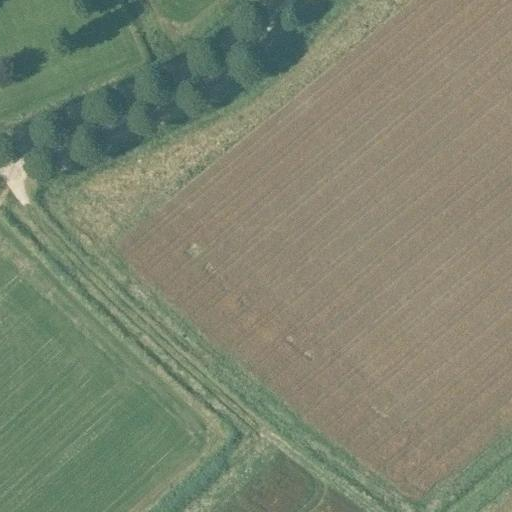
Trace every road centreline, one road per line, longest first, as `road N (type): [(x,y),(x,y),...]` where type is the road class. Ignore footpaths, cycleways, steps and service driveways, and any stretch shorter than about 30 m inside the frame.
road 1 (unclassified): [(22,202),(15,181),(28,157),(217,70),(287,0)]
road 2 (track): [(261,432),(22,202)]
